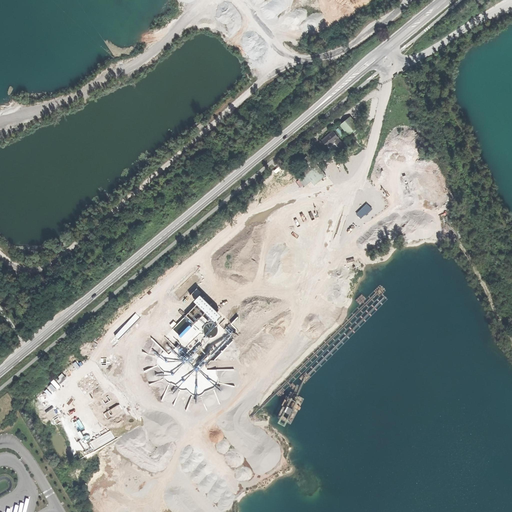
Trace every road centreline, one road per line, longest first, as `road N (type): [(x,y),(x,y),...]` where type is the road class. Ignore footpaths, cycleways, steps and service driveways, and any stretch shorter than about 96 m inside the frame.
road 1 (secondary): [(0,373),(297,124)]
road 2 (secondary): [(297,124),(450,0)]
road 3 (secondary): [(437,0),(297,124)]
